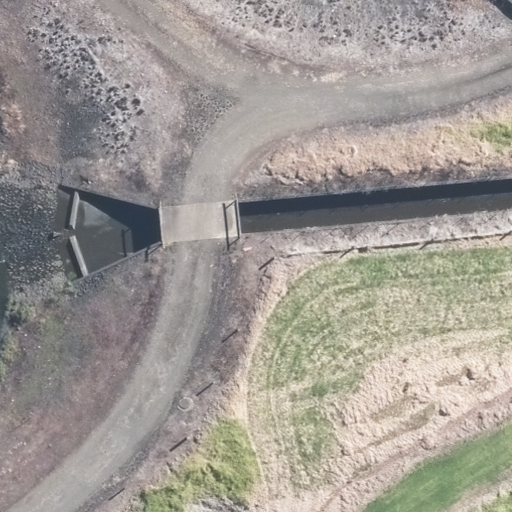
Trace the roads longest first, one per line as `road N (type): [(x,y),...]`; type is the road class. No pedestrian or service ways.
road 1 (track): [(511,54),(259,123),(81,493),(56,511)]
road 2 (track): [(102,0),(259,123)]
